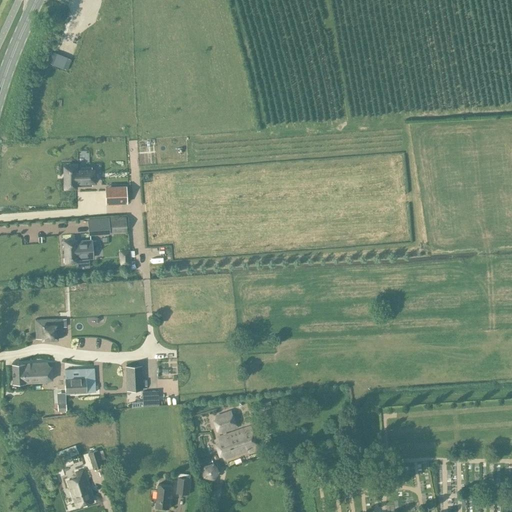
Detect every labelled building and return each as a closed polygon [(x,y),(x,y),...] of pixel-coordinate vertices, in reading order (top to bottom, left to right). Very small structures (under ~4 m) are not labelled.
[(60,164),(61,143),(27,142),(27,163),(60,164)] [(75,166),(64,166),(65,187),(75,187),(75,185),(92,185),(91,168),(75,168),(75,166)] [(13,191),(20,191),(20,181),(0,180),(0,205),(12,206),(13,191)] [(20,206),(43,207),(44,181),(20,180),(20,206)] [(121,189),(105,189),(106,203),(122,203),(126,203),(126,188),(121,189)] [(100,219),(88,220),(89,234),(101,233),(109,233),(108,219),(100,219)] [(75,240),(64,240),(65,261),(76,261),(76,259),(93,258),(91,241),(75,242),(75,240)] [(63,318),(35,319),(36,338),(41,338),(41,340),(58,340),(58,338),(63,338),(63,318)] [(46,362),(24,364),(12,364),(13,383),(24,383),(48,382),(48,380),(52,380),(51,367),(48,367),(46,362)] [(141,366),(126,366),(127,384),(128,390),(136,389),(143,389),(141,366)] [(94,368),(64,369),(65,394),(86,393),(86,392),(96,392),(94,368)] [(220,412),(221,414),(216,416),(222,433),(237,427),(231,411),(229,412),(228,409),(220,412)] [(258,449),(251,426),(218,437),(225,459),(248,451),(248,452),(258,449)] [(76,445),(55,453),(59,461),(79,453),(76,445)] [(88,453),(93,470),(103,467),(97,450),(88,453)] [(200,463),(200,475),(204,475),(204,477),(215,480),(221,471),(214,462),(213,463),(212,459),(200,463)] [(68,482),(70,488),(76,506),(92,501),(83,471),(76,473),(78,478),(68,482)] [(178,477),(177,488),(176,494),(189,495),(191,478),(191,475),(179,473),(178,477)] [(159,484),(158,488),(156,508),(169,509),(172,485),(159,484)]
